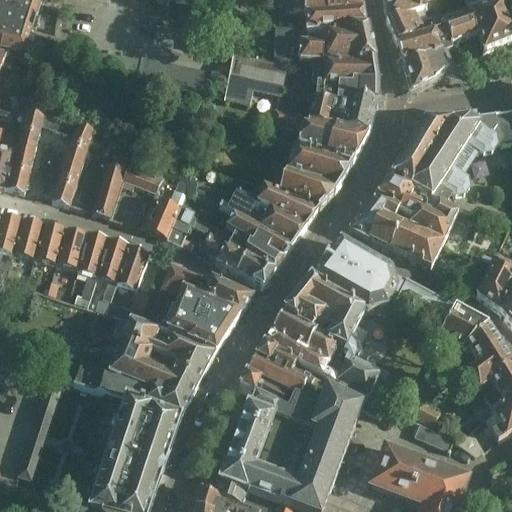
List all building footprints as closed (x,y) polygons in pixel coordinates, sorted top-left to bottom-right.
[(0,0),(0,53),(23,57),(39,7),(26,3),(28,0),(0,0)] [(303,0),(303,16),(362,14),(358,0),(303,0)] [(383,0),(382,0),(386,24),(425,14),(423,3),(436,0),(383,0)] [(511,46),(511,28),(503,4),(501,0),(468,0),(463,2),(467,13),(468,16),(470,24),(476,39),(482,57),(511,46)] [(511,0),(501,0),(503,4),(511,28),(511,0)] [(186,53),(197,53),(198,53),(200,36),(198,36),(200,12),(189,12),(186,53)] [(470,24),(468,16),(467,13),(441,22),(445,32),(445,33),(448,43),(450,48),(476,39),(470,24)] [(303,16),(303,17),(305,17),(305,22),(305,34),(365,34),(362,14),(303,16)] [(425,14),(386,24),(386,25),(396,48),(432,37),(445,33),(433,37),(422,15),(425,14)] [(275,33),(274,49),(369,51),(365,34),(305,34),(298,34),(275,33)] [(432,37),(396,48),(402,67),(440,54),(441,56),(447,54),(444,44),(448,43),(445,33),(432,37)] [(200,36),(198,53),(209,54),(210,37),(200,36)] [(369,51),(274,49),(273,66),(312,67),(372,68),(369,51)] [(51,51),(50,62),(109,72),(109,73),(137,77),(140,63),(51,51)] [(440,54),(402,67),(412,97),(434,85),(447,73),(441,56),(440,54)] [(140,63),(137,77),(135,87),(147,89),(152,65),(140,62),(140,63)] [(152,65),(147,89),(158,92),(164,67),(152,65)] [(164,67),(158,92),(170,94),(175,70),(164,67)] [(349,106),(376,109),(377,91),(373,68),(372,69),(372,68),(312,67),(310,90),(317,91),(316,105),(316,106),(347,112),(349,106)] [(175,70),(170,94),(182,97),(187,72),(175,70)] [(187,72),(182,97),(194,99),(199,75),(187,72)] [(32,91),(36,77),(27,75),(24,89),(32,91)] [(199,75),(194,99),(205,102),(211,76),(210,76),(210,77),(199,75)] [(223,105),(273,117),(275,117),(301,125),(305,105),(305,103),(279,100),(281,91),(229,80),(223,105)] [(368,140),(376,109),(349,106),(347,112),(316,106),(316,105),(312,104),(308,127),(368,140)] [(0,192),(6,194),(17,152),(26,116),(16,155),(0,152),(0,144),(3,132),(0,131),(0,192)] [(26,116),(17,152),(34,158),(40,131),(48,134),(50,129),(58,132),(60,126),(26,116)] [(275,117),(273,117),(270,131),(298,137),(299,133),(303,134),(296,156),(351,172),(368,140),(308,127),(301,125),(275,117)] [(511,129),(507,117),(494,119),(495,130),(491,137),(495,141),(496,149),(511,149),(511,129)] [(424,126),(392,181),(444,210),(451,198),(455,201),(464,199),(469,191),(467,183),(461,178),(476,154),(483,158),(491,156),(496,149),(495,141),(491,137),(495,130),(494,119),(453,125),(426,126),(425,127),(424,126)] [(60,126),(58,132),(66,134),(65,139),(73,141),(64,168),(81,174),(94,136),(60,126)] [(17,152),(6,194),(24,199),(34,158),(17,152)] [(285,178),(277,199),(317,217),(318,218),(333,201),(351,172),(296,156),(293,156),(285,178)] [(121,192),(127,172),(109,166),(92,219),(110,225),(121,192)] [(81,174),(64,168),(51,207),(68,212),(81,174)] [(155,200),(162,185),(139,176),(139,177),(127,172),(121,192),(132,196),(134,192),(155,200)] [(391,183),(377,201),(413,219),(406,234),(442,249),(457,218),(443,210),(444,210),(392,181),(391,183)] [(144,236),(165,245),(180,211),(186,197),(193,199),(196,187),(188,185),(187,189),(182,187),(177,198),(176,197),(171,211),(157,205),(153,213),(144,236)] [(236,191),(233,197),(235,198),(236,198),(259,210),(305,234),(317,217),(277,199),(277,200),(262,193),(258,203),(251,201),(252,198),(236,191)] [(220,209),(218,212),(226,215),(292,251),(305,234),(259,210),(236,198),(235,198),(233,197),(233,198),(234,199),(228,212),(220,209)] [(413,219),(377,201),(349,238),(429,276),(442,249),(406,234),(413,219)] [(138,234),(144,236),(153,213),(148,211),(138,234)] [(180,211),(165,245),(166,245),(166,246),(180,252),(183,243),(190,229),(192,230),(208,238),(225,247),(227,243),(231,245),(228,250),(273,278),(292,251),(226,215),(218,212),(217,213),(224,217),(222,221),(230,224),(224,234),(234,239),(232,241),(212,230),(196,223),(197,219),(180,211)] [(1,222),(0,223),(0,258),(10,261),(21,227),(1,222)] [(21,227),(10,261),(32,265),(43,232),(21,227)] [(43,232),(32,265),(55,270),(65,236),(43,232)] [(65,236),(55,270),(75,275),(86,241),(65,236)] [(225,247),(208,238),(204,247),(215,253),(217,249),(222,252),(214,269),(219,272),(219,273),(227,278),(228,277),(261,294),(273,278),(228,250),(231,245),(227,243),(225,247)] [(76,301),(75,308),(86,313),(87,311),(96,283),(95,283),(107,247),(86,241),(75,275),(77,276),(76,277),(88,281),(80,302),(76,301)] [(183,243),(180,252),(190,256),(193,248),(183,243)] [(95,283),(96,283),(108,288),(102,304),(97,303),(94,316),(104,319),(110,307),(116,291),(115,290),(129,253),(127,253),(107,247),(95,283)] [(309,288),(363,319),(365,320),(386,315),(392,303),(443,330),(436,341),(440,343),(441,341),(439,340),(442,336),(455,312),(339,248),(337,250),(338,250),(331,260),(330,259),(330,260),(329,260),(326,265),(322,271),(321,271),(318,275),(318,276),(318,277),(311,286),(309,288),(310,288),(309,288)] [(475,301),(498,318),(511,292),(511,275),(501,271),(509,255),(501,249),(475,301)] [(121,311),(110,307),(104,319),(123,325),(134,297),(147,302),(134,297),(148,262),(129,253),(115,290),(116,291),(126,295),(121,311)] [(181,301),(173,320),(226,342),(238,323),(192,300),(200,281),(169,269),(160,292),(181,301)] [(5,287),(14,289),(18,276),(8,274),(5,287)] [(210,284),(200,281),(192,300),(238,323),(251,303),(210,284)] [(33,295),(36,285),(28,282),(25,293),(33,295)] [(55,302),(58,290),(50,288),(46,299),(55,302)] [(309,288),(283,320),(338,355),(335,360),(343,364),(332,382),(327,391),(335,397),(333,402),(360,415),(360,414),(355,411),(362,400),(367,403),(379,377),(353,364),(365,339),(356,334),(363,319),(309,288)] [(511,292),(498,318),(511,333),(511,292)] [(134,297),(123,325),(128,327),(128,329),(136,332),(137,330),(147,302),(134,297)] [(80,335),(87,316),(47,302),(41,322),(80,335)] [(441,341),(440,343),(453,349),(445,362),(455,368),(463,354),(467,357),(469,353),(467,351),(488,331),(455,312),(442,336),(439,340),(441,341)] [(137,330),(136,332),(214,360),(226,342),(173,320),(165,340),(149,333),(137,330)] [(283,320),(273,335),(332,382),(343,364),(335,360),(338,355),(283,320)] [(120,347),(158,361),(203,378),(214,360),(136,332),(128,329),(120,347)] [(467,351),(469,353),(476,365),(498,349),(488,331),(467,351)] [(273,335),(263,350),(327,391),(332,382),(273,335)] [(158,361),(120,347),(110,371),(191,401),(197,389),(154,372),(158,361)] [(476,365),(476,366),(462,378),(477,393),(489,384),(505,372),(504,369),(510,366),(499,348),(498,349),(476,365)] [(263,350),(255,363),(315,393),(333,402),(335,397),(327,391),(263,350)] [(203,378),(158,361),(154,372),(197,389),(203,378)] [(255,363),(246,378),(293,399),(295,395),(310,402),(315,393),(255,363)] [(489,384),(494,393),(484,400),(493,416),(498,413),(499,414),(511,403),(511,369),(510,366),(504,369),(505,372),(489,384)] [(191,401),(110,371),(106,381),(79,373),(74,385),(125,404),(125,405),(180,424),(191,401)] [(0,375),(0,402),(3,404),(11,379),(0,375)] [(293,399),(246,378),(238,394),(245,397),(253,401),(252,403),(253,403),(253,401),(279,412),(287,415),(293,399)] [(46,391),(33,432),(46,436),(59,396),(46,391)] [(218,488),(220,489),(214,502),(246,511),(331,511),(324,509),(360,415),(333,402),(315,393),(310,402),(295,395),(293,399),(287,415),(279,412),(253,401),(253,403),(252,403),(253,403),(249,411),(248,412),(246,411),(242,424),(242,425),(220,484),(219,484),(218,488)] [(498,413),(493,416),(490,419),(498,434),(491,438),(497,448),(511,438),(511,403),(499,414),(498,413)] [(88,511),(71,506),(70,511),(72,511),(150,511),(167,466),(181,425),(179,424),(180,424),(125,405),(105,465),(89,511),(88,511)] [(410,420),(432,431),(440,416),(422,407),(410,420)] [(415,441),(414,441),(447,455),(446,457),(449,458),(449,456),(452,447),(443,441),(419,430),(420,429),(379,410),(373,422),(415,441)] [(474,462),(483,456),(471,435),(454,447),(474,462)] [(31,439),(17,479),(31,484),(44,443),(31,439)] [(455,511),(466,484),(384,453),(370,491),(423,511),(422,511),(455,511)] [(200,497),(195,511),(246,511),(214,502),(200,497)]
